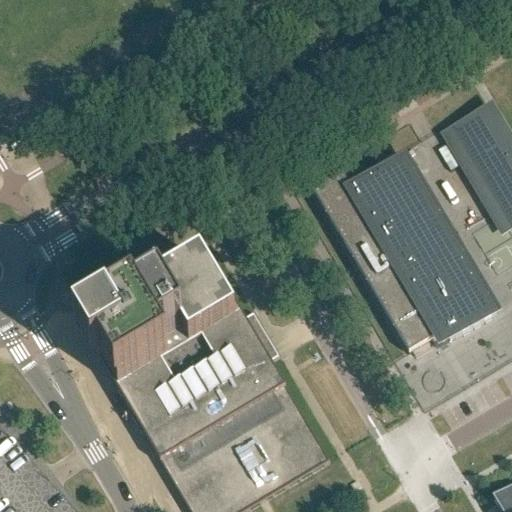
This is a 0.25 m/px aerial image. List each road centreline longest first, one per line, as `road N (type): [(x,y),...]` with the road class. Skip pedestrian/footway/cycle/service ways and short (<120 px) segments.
road 1 (residential): [(406,472),(209,139)]
road 2 (tertiary): [(209,139),(445,0)]
road 3 (tertiary): [(129,511),(5,302)]
road 4 (tertiary): [(19,257),(209,139)]
road 5 (residential): [(406,472),(511,409)]
